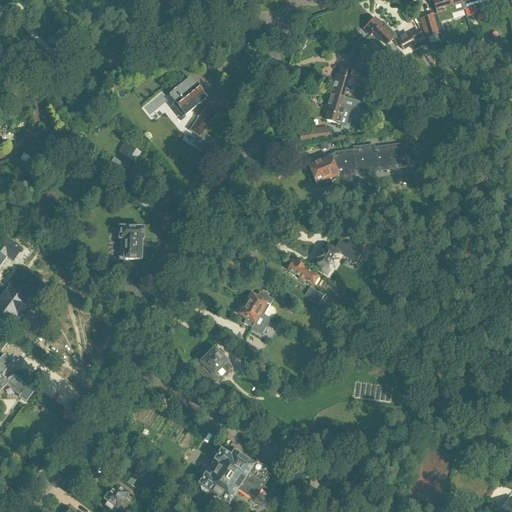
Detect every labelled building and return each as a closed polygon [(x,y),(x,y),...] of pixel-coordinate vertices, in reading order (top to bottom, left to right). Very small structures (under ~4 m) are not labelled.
[(437,0),(432,1),(436,14),(432,16),(432,15),(426,17),(426,18),(420,19),(425,37),(442,32),(440,23),(452,19),(451,15),(464,11),(461,3),(461,2),(460,0),(437,0)] [(460,0),(461,2),(461,3),(464,11),(474,8),(475,12),(491,7),(488,0),(460,0)] [(492,0),(496,9),(502,8),(499,0),(492,0)] [(380,25),(374,20),(364,30),(370,36),(373,33),(387,46),(393,40),(396,43),(399,47),(401,46),(404,51),(412,46),(415,50),(426,43),(419,31),(409,36),(408,34),(397,40),(395,38),(396,37),(382,23),(380,25)] [(330,95),(342,98),(345,89),(353,92),(359,75),(358,74),(359,71),(372,75),(375,64),(358,59),(354,73),(341,69),(339,77),(336,76),(330,95)] [(169,96),(185,116),(206,99),(201,93),(202,92),(202,89),(199,86),(196,85),(195,86),(190,79),(169,96)] [(87,98),(89,98),(91,96),(82,87),(78,91),(80,93),(79,93),(81,95),(83,94),(87,98)] [(87,105),(82,101),(84,100),(78,94),(71,102),(77,107),(79,105),(83,109),(87,105)] [(339,125),(341,118),(344,108),(340,107),(342,98),(330,95),(325,112),(328,113),(325,121),(339,125)] [(200,138),(217,112),(207,106),(190,131),(200,138)] [(43,128),(35,143),(30,140),(22,154),(23,154),(20,160),(30,166),(33,160),(34,160),(29,169),(36,173),(58,136),(43,128)] [(328,128),(309,130),(311,143),(330,140),(328,128)] [(71,134),(68,137),(69,140),(71,142),(73,142),(78,147),(82,142),(78,139),(78,136),(81,132),(76,129),(73,133),(71,134)] [(140,176),(142,171),(142,170),(139,168),(139,167),(134,164),(141,154),(124,144),(118,153),(128,159),(121,171),(124,174),(122,177),(128,180),(130,177),(133,179),(135,174),(138,176),(140,176)] [(310,179),(317,195),(341,185),(345,196),(356,191),(352,181),(351,175),(415,167),(413,157),(412,146),(374,151),(373,148),(355,151),(355,153),(336,156),(330,159),(330,158),(308,167),(308,168),(308,170),(308,172),(310,172),(313,178),(310,179)] [(0,194),(0,215),(0,216),(11,212),(5,193),(0,194)] [(161,219),(164,214),(149,205),(146,210),(161,219)] [(397,221),(396,229),(404,230),(405,222),(397,221)] [(118,260),(123,260),(140,261),(141,260),(145,260),(145,252),(141,251),(141,241),(143,241),(143,229),(119,228),(119,240),(118,260)] [(24,250),(5,235),(0,241),(0,313),(14,323),(32,298),(13,284),(8,291),(0,284),(0,268),(8,258),(14,262),(24,250)] [(346,246),(339,242),(334,250),(328,246),(323,254),(323,253),(319,260),(319,261),(315,268),(319,270),(318,271),(321,272),(328,275),(332,267),(334,269),(338,262),(336,260),(340,253),(346,257),(351,249),(360,254),(362,249),(348,242),(346,246)] [(381,256),(393,261),(397,252),(385,247),(381,256)] [(319,277),(314,274),(293,262),(289,270),(314,285),(319,277)] [(324,296),(310,288),(304,298),(318,306),(324,296)] [(245,305),(260,314),(264,316),(269,306),(270,306),(273,300),(260,292),(256,299),(250,296),(245,305)] [(280,301),(293,309),(298,300),(286,292),(280,301)] [(254,325),(260,314),(245,305),(239,316),(246,320),(244,324),(251,328),(253,324),(254,325)] [(0,352),(10,340),(0,332),(0,352)] [(262,361),(266,355),(247,343),(243,349),(262,361)] [(201,364),(196,370),(212,387),(219,381),(214,376),(222,368),(227,373),(232,368),(221,358),(223,356),(219,352),(217,354),(214,351),(201,364)] [(0,391),(6,386),(7,386),(19,396),(19,397),(18,397),(18,398),(26,403),(27,402),(34,392),(29,388),(25,386),(22,383),(18,380),(14,377),(12,376),(9,380),(3,376),(3,375),(5,372),(11,363),(13,361),(4,354),(3,355),(0,359),(0,391)] [(258,361),(244,358),(244,359),(246,360),(245,364),(244,364),(244,365),(246,365),(244,370),(244,371),(255,374),(256,370),(263,372),(264,370),(270,371),(271,369),(258,361)] [(320,445),(327,440),(322,434),(316,439),(320,445)] [(201,493),(205,495),(208,494),(209,493),(229,506),(239,491),(262,506),(268,495),(258,489),(265,477),(268,479),(272,472),(256,462),(253,466),(234,454),(231,458),(221,452),(215,462),(214,461),(204,477),(205,478),(199,487),(201,488),(200,489),(201,493)] [(293,481),(296,476),(286,470),(283,475),(293,481)] [(147,473),(147,472),(143,477),(143,478),(139,483),(148,489),(155,478),(147,473)] [(115,485),(104,501),(107,503),(105,507),(111,511),(123,511),(119,508),(124,501),(128,504),(131,500),(127,496),(128,495),(115,485)] [(511,511),(511,500),(510,499),(500,511),(511,511)]
